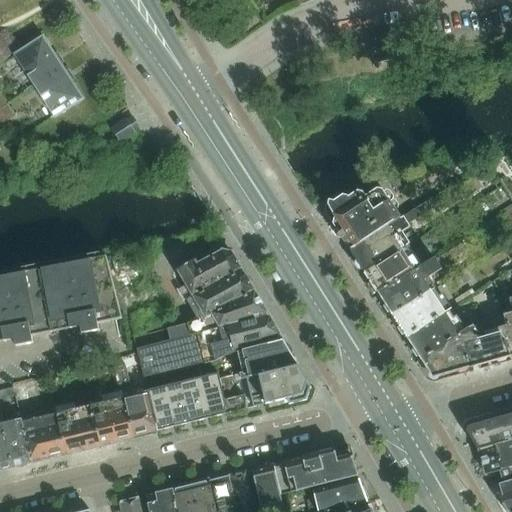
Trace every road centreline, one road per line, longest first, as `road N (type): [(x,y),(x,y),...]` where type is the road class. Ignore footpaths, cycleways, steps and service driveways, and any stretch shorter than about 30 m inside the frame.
road 1 (residential): [(394,410),(0,501)]
road 2 (secondary): [(394,410),(196,97)]
road 3 (residential): [(446,0),(302,31),(196,97)]
road 4 (residential): [(394,410),(511,381)]
